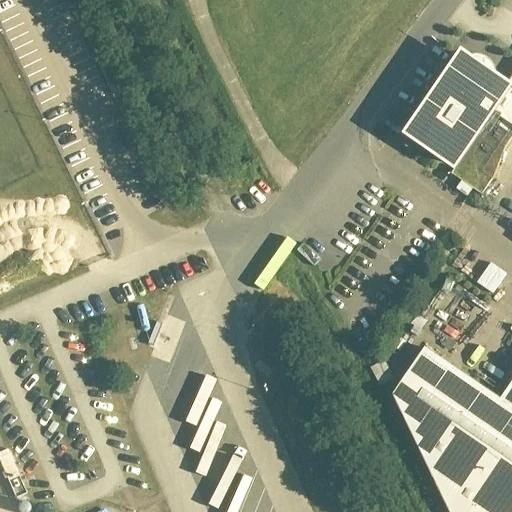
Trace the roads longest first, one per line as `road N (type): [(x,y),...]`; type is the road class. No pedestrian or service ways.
road 1 (unknown): [(99,0),(214,239)]
road 2 (unknown): [(368,121),(511,245)]
